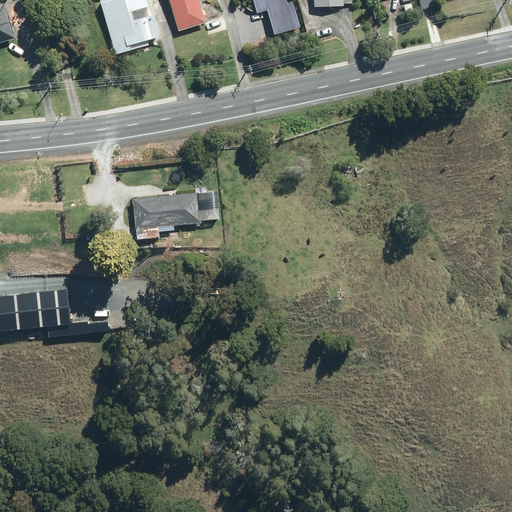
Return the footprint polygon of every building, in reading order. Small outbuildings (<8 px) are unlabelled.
[(111,0),(103,3),(118,56),(134,52),(132,46),(162,38),(154,7),(148,8),(146,0),(111,0)] [(170,0),(180,32),(207,24),(199,0),(170,0)] [(286,0),(241,0),(242,1),(245,0),(254,0),(259,16),(269,13),(276,38),(302,30),(295,4),(288,6),(286,0)] [(343,0),(314,0),(315,8),(344,8),(343,0)] [(0,44),(17,39),(7,5),(0,7),(0,44)] [(159,227),(202,223),(199,193),(133,199),(137,240),(160,238),(159,227)]
